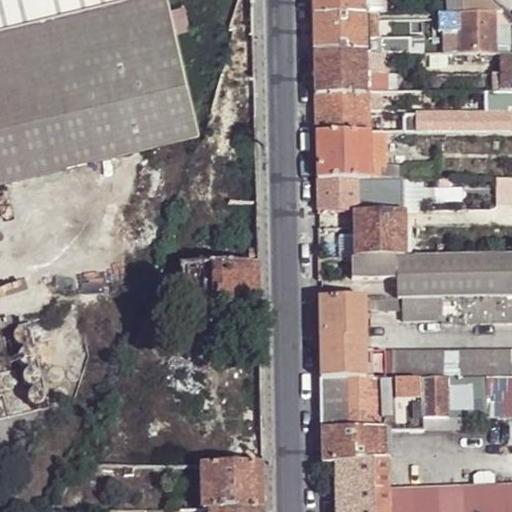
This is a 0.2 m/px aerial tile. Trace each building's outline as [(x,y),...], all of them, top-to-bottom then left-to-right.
[(0,0),(0,25),(107,0),(0,0)] [(168,0),(107,0),(0,25),(0,177),(69,161),(197,131),(168,0)] [(237,0),(227,33),(232,32),(254,32),(253,0),(237,0)] [(368,0),(316,0),(317,14),(369,16),(369,9),(368,0)] [(387,0),(368,0),(369,9),(382,9),(381,16),(387,16),(387,0)] [(502,19),(485,0),(463,0),(463,18),(502,19)] [(369,16),(317,14),(317,51),(389,53),(416,54),(416,41),(380,41),(381,16),(369,16)] [(500,57),(502,19),(463,18),(446,18),(445,36),(450,36),(465,37),(465,55),(494,57),(500,57)] [(511,29),(502,19),(500,57),(511,57),(511,29)] [(465,37),(450,36),(450,55),(465,55),(465,37)] [(389,53),(317,51),(318,95),(369,96),(371,96),(385,96),(389,96),(389,53)] [(511,57),(500,57),(494,57),(494,97),(511,97),(511,57)] [(223,74),(214,111),(236,112),(255,112),(254,74),(223,74)] [(371,96),(369,96),(318,95),(319,133),(370,134),(371,118),(371,112),(371,96)] [(385,96),(371,96),(371,112),(384,113),(385,96)] [(511,97),(494,97),(486,97),(487,119),(511,119),(511,136),(511,97)] [(255,112),(236,112),(236,126),(256,125),(255,112)] [(421,122),(420,135),(511,136),(511,119),(487,119),(421,117),(421,122)] [(371,118),(370,134),(384,134),(384,119),(371,118)] [(408,122),(407,135),(420,135),(421,122),(408,122)] [(319,133),(319,180),(362,181),(372,181),(370,134),(319,133)] [(384,134),(370,134),(372,181),(375,181),(384,180),(385,167),(386,167),(387,134),(384,134)] [(69,161),(0,177),(0,253),(85,233),(69,161)] [(244,167),(244,187),(257,187),(256,167),(244,167)] [(414,168),(386,167),(385,167),(384,180),(391,180),(405,181),(413,181),(414,168)] [(362,181),(319,180),(320,214),(355,215),(362,215),(362,181)] [(390,189),(391,180),(384,180),(375,181),(375,190),(390,189)] [(405,193),(405,181),(391,180),(390,189),(390,193),(405,193)] [(372,181),(362,181),(362,215),(406,216),(405,193),(390,193),(390,189),(375,190),(375,181),(372,181)] [(511,204),(511,181),(495,182),(495,205),(511,204)] [(240,188),(240,204),(257,204),(257,187),(244,187),(240,188)] [(406,216),(362,215),(355,215),(357,260),(407,260),(407,229),(407,216),(406,216)] [(258,257),(258,246),(248,247),(248,257),(258,257)] [(440,263),(459,262),(459,250),(440,250),(440,253),(440,263)] [(426,263),(440,263),(440,253),(426,253),(426,263)] [(260,307),(258,266),(249,266),(240,267),(218,268),(218,255),(200,257),(200,260),(201,269),(180,270),(181,310),(203,309),(237,308),(260,307)] [(249,266),(248,257),(239,257),(240,267),(249,266)] [(180,261),(180,270),(201,269),(200,260),(180,261)] [(511,300),(511,262),(459,262),(440,263),(426,263),(397,263),(396,280),(399,280),(399,302),(511,300)] [(396,280),(397,263),(360,263),(359,281),(396,280)] [(367,302),(367,313),(406,313),(406,319),(410,324),(445,323),(445,326),(511,324),(511,300),(399,302),(367,302)] [(321,303),(322,384),(368,383),(367,313),(367,302),(321,303)] [(238,323),(237,308),(203,309),(203,324),(238,323)] [(260,370),(260,343),(245,344),(246,370),(260,370)] [(394,372),(394,383),(511,381),(511,353),(394,356),(393,366),(394,372)] [(386,433),(386,435),(391,434),(470,434),(469,421),(508,419),(508,402),(511,401),(511,381),(394,383),(368,383),(322,384),(323,435),(386,433)] [(260,410),(261,393),(243,393),(243,410),(260,410)] [(243,450),(261,449),(260,410),(243,410),(243,450)] [(323,435),(323,470),(335,469),(387,467),(386,435),(386,433),(323,435)] [(202,511),(251,511),(262,511),(262,467),(201,469),(202,511)] [(335,469),(336,500),(388,497),(388,494),(387,467),(335,469)] [(138,470),(122,470),(122,479),(138,478),(138,470)] [(458,501),(457,511),(511,511),(511,490),(438,494),(438,501),(458,501)] [(388,497),(388,511),(457,511),(458,501),(438,501),(438,494),(427,494),(388,494),(388,497)] [(336,500),(336,511),(388,511),(388,497),(336,500)]
